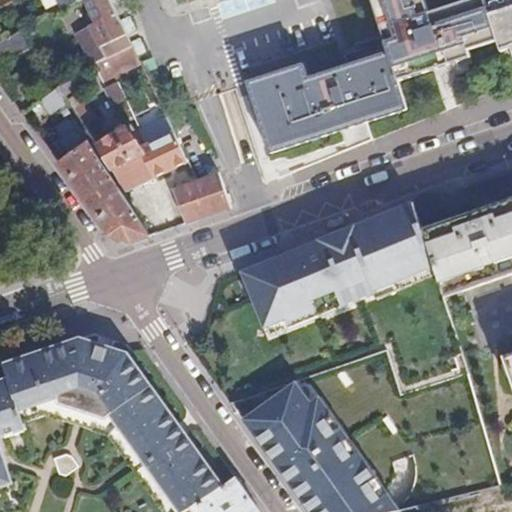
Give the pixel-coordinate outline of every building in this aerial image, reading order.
[(128,38),(110,0),(84,0),(95,22),(70,34),(83,60),(90,56),(128,38)] [(190,0),(192,2),(194,9),(220,0),(190,0)] [(369,0),(387,55),(396,83),(470,59),(467,50),(487,44),(491,56),(500,53),(488,13),(484,1),(483,0),(431,18),(425,0),(369,0)] [(511,4),(508,6),(488,13),(500,53),(507,75),(511,73),(511,4)] [(23,32),(0,44),(0,65),(32,49),(23,32)] [(134,48),(128,38),(90,56),(96,68),(134,48)] [(141,64),(134,48),(96,68),(105,83),(141,64)] [(271,158),(405,112),(396,83),(387,55),(308,83),(303,67),(246,86),(271,158)] [(4,88),(14,102),(41,85),(31,70),(4,88)] [(88,71),(57,91),(62,99),(95,82),(88,71)] [(98,123),(81,95),(70,101),(87,129),(98,123)] [(154,182),(189,165),(170,125),(167,119),(140,135),(147,151),(140,155),(154,182)] [(126,195),(154,182),(140,155),(136,146),(132,139),(128,132),(98,148),(126,195)] [(138,136),(132,139),(136,146),(142,143),(138,136)] [(137,244),(150,239),(89,145),(60,165),(111,236),(131,245),(137,244)] [(218,177),(198,185),(173,194),(185,227),(229,211),(218,177)] [(511,255),(511,199),(495,206),(511,255)] [(349,231),(246,272),(268,328),(288,320),(291,327),(356,301),(355,298),(435,266),(424,230),(416,206),(363,224),(349,231)] [(424,230),(432,256),(435,266),(444,297),(511,273),(511,255),(495,206),(424,230)] [(130,352),(83,339),(7,365),(12,380),(0,384),(0,490),(18,484),(7,453),(0,455),(0,441),(3,441),(5,440),(7,439),(10,438),(21,434),(32,431),(29,422),(28,418),(52,410),(119,429),(178,511),(184,511),(194,506),(224,484),(182,425),(130,352)] [(387,351),(371,356),(383,391),(399,386),(387,351)] [(304,383),(244,423),(308,511),(389,511),(397,510),(304,383)] [(485,427),(456,436),(461,453),(491,444),(485,427)] [(72,449),(55,460),(65,476),(82,465),(72,449)] [(427,459),(431,490),(495,481),(490,450),(427,459)] [(258,511),(259,511),(262,509),(237,474),(224,484),(194,506),(198,511),(258,511)]
